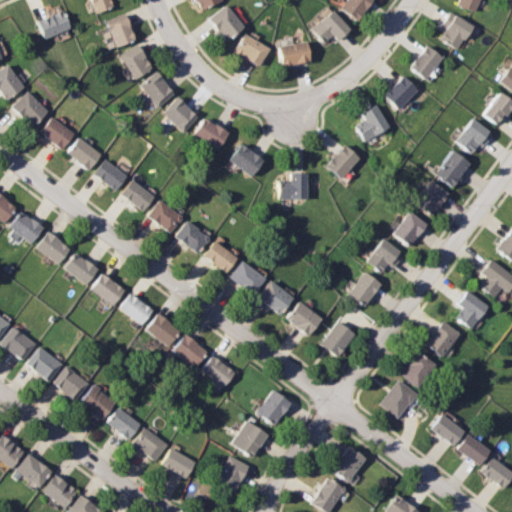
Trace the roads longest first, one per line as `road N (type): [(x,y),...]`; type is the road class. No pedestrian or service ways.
road 1 (residential): [(477,511),(0,146)]
road 2 (residential): [(511,170),(333,403),(271,511)]
road 3 (residential): [(0,390),(127,486),(176,511)]
road 4 (residential): [(296,103),(249,100),(220,84),(183,47),(159,0)]
road 5 (residential): [(296,103),(352,78),(415,0)]
